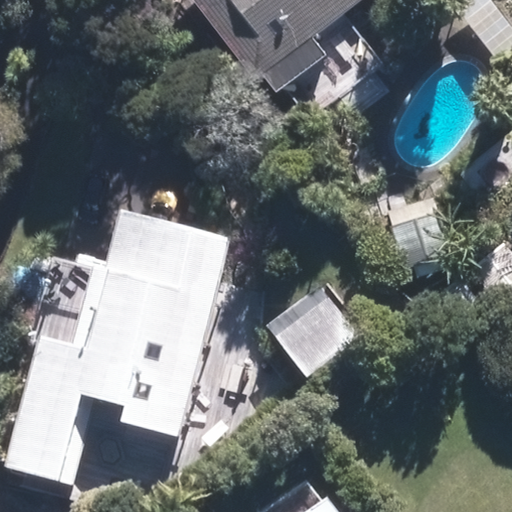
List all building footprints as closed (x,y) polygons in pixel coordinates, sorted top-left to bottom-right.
[(191,0),(258,84),(366,0),(191,0)] [(511,27),(490,0),(435,0),(489,67),(511,48),(511,27)] [(425,189),(368,205),(391,286),(448,270),(425,189)] [(184,442),(236,245),(123,215),(119,230),(75,219),(8,472),(65,487),(88,398),(127,408),(123,426),(184,442)] [(511,254),(502,242),(465,272),(492,306),(511,290),(511,254)] [(328,286),(258,339),(295,389),(366,336),(328,286)] [(340,511),(331,499),(313,511),(340,511)]
